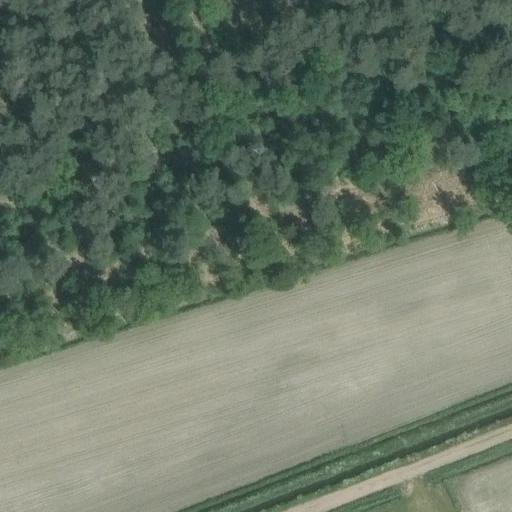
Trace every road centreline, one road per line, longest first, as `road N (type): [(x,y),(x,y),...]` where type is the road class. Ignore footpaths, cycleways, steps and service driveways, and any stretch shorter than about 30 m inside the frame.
road 1 (track): [(164,0),(254,270)]
road 2 (track): [(305,511),(511,432)]
